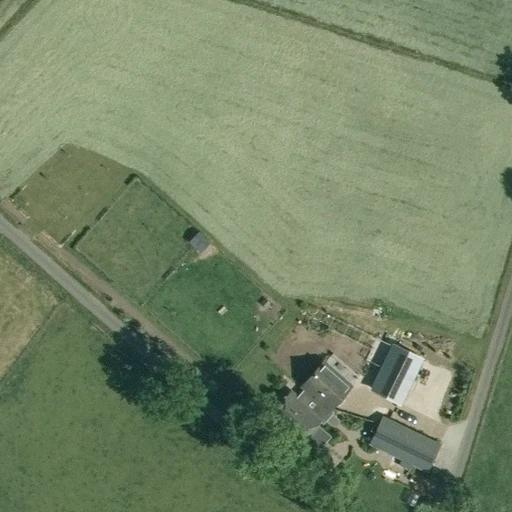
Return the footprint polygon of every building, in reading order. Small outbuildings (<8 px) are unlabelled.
[(373,390),(397,401),(418,358),(394,346),(373,390)] [(323,364),(301,388),(304,390),(295,399),(289,393),(267,417),(298,446),(320,422),(350,389),(323,364)] [(348,403),(353,418),(370,412),(365,397),(348,403)] [(439,446),(382,419),(368,445),(426,472),(439,446)] [(339,451),(350,466),(366,454),(354,439),(339,451)]
